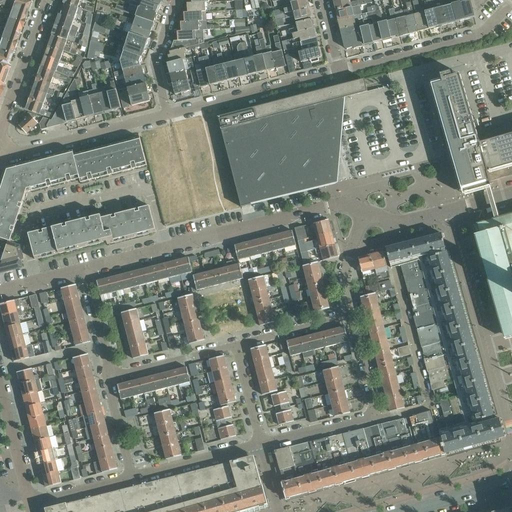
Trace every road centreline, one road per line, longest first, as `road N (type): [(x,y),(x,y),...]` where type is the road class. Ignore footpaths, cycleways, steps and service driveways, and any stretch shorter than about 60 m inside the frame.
road 1 (residential): [(84,269),(339,204),(365,211)]
road 2 (residential): [(260,444),(372,413),(352,316)]
road 3 (residential): [(339,70),(481,33),(511,3)]
road 4 (residential): [(166,114),(339,70)]
road 5 (residential): [(0,146),(20,152),(166,114)]
road 6 (residential): [(0,134),(47,0)]
road 7 (residential): [(131,476),(260,444)]
road 8 (residential): [(111,376),(235,344)]
road 9 (residential): [(482,332),(450,210)]
road 10 (residential): [(391,78),(511,46)]
road 11 (residential): [(235,344),(352,316)]
